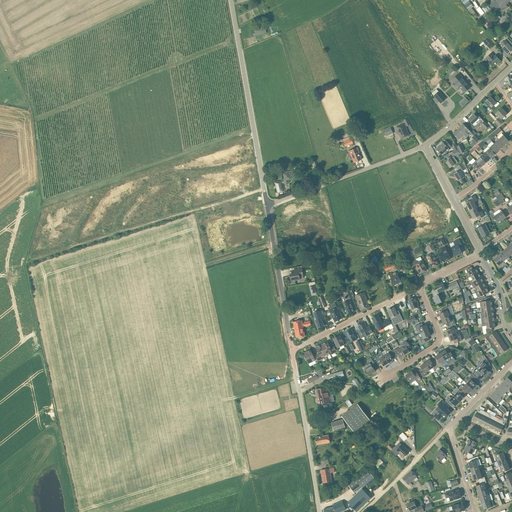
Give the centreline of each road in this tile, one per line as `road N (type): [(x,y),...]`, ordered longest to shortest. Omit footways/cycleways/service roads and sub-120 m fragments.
road 1 (unclassified): [(266,205),(229,0)]
road 2 (unclassified): [(266,205),(423,145)]
road 3 (unclassified): [(319,511),(291,350)]
road 4 (unclassified): [(291,350),(266,205)]
road 5 (residential): [(291,350),(418,287)]
road 6 (residential): [(383,378),(438,342),(418,287)]
road 7 (residential): [(362,511),(448,426)]
